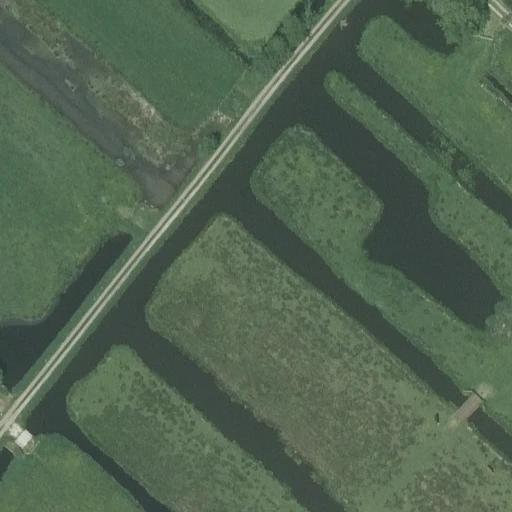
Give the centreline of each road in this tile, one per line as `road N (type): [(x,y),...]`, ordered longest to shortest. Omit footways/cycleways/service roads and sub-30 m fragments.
road 1 (track): [(344,0),(11,414)]
road 2 (track): [(94,511),(13,433),(11,414)]
